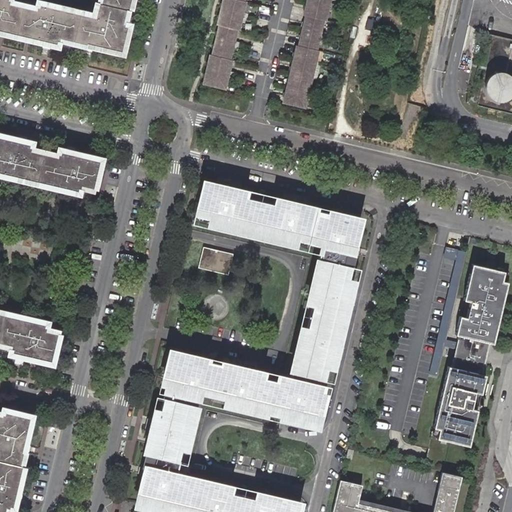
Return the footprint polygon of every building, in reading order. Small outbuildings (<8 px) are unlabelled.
[(0,32),(57,45),(58,42),(59,38),(73,41),(87,44),(102,48),(121,53),(128,25),(125,24),(121,23),(124,9),(128,10),(130,0),(102,0),(101,4),(98,3),(96,9),(95,15),(31,0),(23,0),(23,3),(22,7),(8,4),(0,1),(0,32)] [(249,20),(251,11),(246,10),(249,1),(247,0),(246,0),(226,0),(220,25),(222,26),(215,55),(213,55),(206,84),(227,89),(230,78),(235,79),(237,70),(232,69),(235,60),(233,59),(235,48),(240,49),(242,40),(237,39),(240,30),(242,31),(244,19),(249,20)] [(334,19),(335,12),(331,11),(332,4),(337,5),(338,0),(310,0),(306,16),(308,17),(301,47),(299,46),(286,103),(307,108),(308,105),(313,106),(314,99),(310,98),(311,91),(316,92),(318,85),(313,83),(315,77),(319,78),(321,71),(316,70),(318,64),(323,65),(324,58),(320,57),(321,51),(319,51),(320,47),(325,48),(326,41),(322,40),(323,33),(328,34),(330,27),(325,25),(326,21),(328,22),(329,18),(334,19)] [(511,36),(511,20),(501,17),(497,32),(511,36)] [(491,75),(485,86),(485,88),(490,98),(500,102),(508,100),(511,93),(511,79),(511,77),(502,72),(491,75)] [(31,144),(0,136),(0,342),(12,346),(11,349),(10,354),(52,364),(60,334),(46,330),(47,328),(48,324),(0,311),(0,176),(77,195),(79,190),(80,186),(93,189),(94,189),(100,161),(58,151),(57,155),(56,158),(42,155),(29,152),(30,148),(31,144)] [(80,186),(79,190),(92,194),(93,189),(80,186)] [(247,196),(237,194),(227,191),(205,186),(198,215),(211,218),(210,223),(209,228),(293,248),(294,244),(295,239),(309,242),(308,247),(321,250),(309,304),(313,305),(316,305),(313,320),(310,333),(306,332),(302,331),(290,384),(277,381),(276,386),(262,382),(263,378),(264,374),(254,372),(244,369),(219,363),(218,367),(204,364),(197,362),(169,355),(162,383),(166,384),(170,385),(167,399),(164,412),(159,411),(156,410),(153,421),(151,430),(145,453),(149,454),(146,469),(144,475),(137,504),(165,511),(166,511),(297,511),(300,504),(257,494),(256,498),(255,501),(242,498),(228,494),(229,491),(229,488),(175,474),(178,462),(174,461),(177,447),(181,448),(186,450),(199,396),(213,399),(214,395),(228,398),(227,403),(226,406),(269,416),(269,412),(284,416),(290,417),(319,424),(325,396),(322,395),(318,394),(321,381),(324,368),(328,369),(332,370),(334,360),(337,349),(348,302),(350,292),(352,283),(348,282),(352,269),(347,268),(351,254),(352,249),(359,219),(330,213),(330,216),(329,221),(315,218),(316,213),(293,208),(284,205),(274,203),(274,206),(273,211),(245,204),(246,199),(247,196)] [(227,191),(237,194),(239,188),(228,186),(227,191)] [(246,199),(245,204),(273,211),(274,206),(246,199)] [(285,200),(284,205),(293,208),(295,202),(285,200)] [(211,218),(198,215),(197,220),(210,223),(211,218)] [(295,239),(294,244),(308,247),(309,242),(295,239)] [(233,261),(203,254),(197,275),(227,282),(233,261)] [(435,424),(433,436),(464,443),(472,407),(466,406),(470,390),(476,392),(481,371),(488,341),(492,342),(507,279),(498,277),(500,269),(469,261),(460,296),(466,297),(463,314),(456,312),(451,331),(457,333),(450,366),(443,364),(429,423),(435,424)] [(63,292),(53,289),(51,299),(61,302),(63,292)] [(357,294),(350,292),(348,302),(354,303),(357,294)] [(287,310),(284,324),(291,325),(293,311),(287,310)] [(343,351),(337,349),(334,360),(340,361),(343,351)] [(246,363),(244,369),(254,372),(256,366),(246,363)] [(277,381),(263,378),(262,382),(276,386),(277,381)] [(213,399),(227,403),(228,398),(214,395),(213,399)] [(0,511),(4,511),(5,507),(9,508),(14,509),(23,466),(20,466),(23,452),(32,415),(4,409),(3,413),(2,417),(0,416),(0,511)] [(145,428),(151,430),(153,421),(147,419),(145,428)] [(449,511),(459,475),(437,470),(427,511),(402,511),(355,501),(359,483),(337,478),(329,511),(449,511)]
